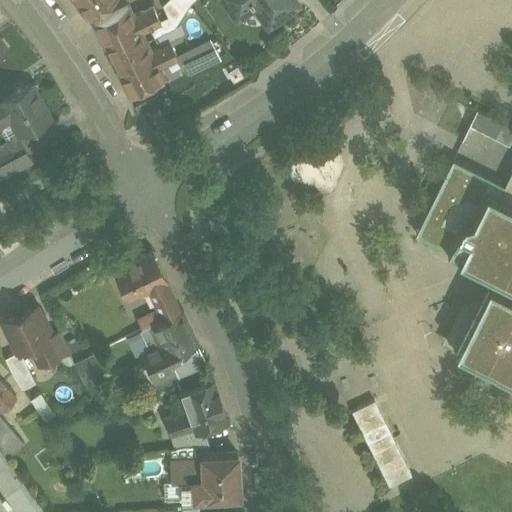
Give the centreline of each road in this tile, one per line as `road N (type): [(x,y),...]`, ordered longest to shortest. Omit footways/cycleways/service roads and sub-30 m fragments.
road 1 (residential): [(268,511),(239,376),(144,192)]
road 2 (residential): [(144,192),(297,90),(391,0)]
road 3 (residential): [(144,192),(25,0)]
road 4 (residential): [(0,280),(144,192)]
